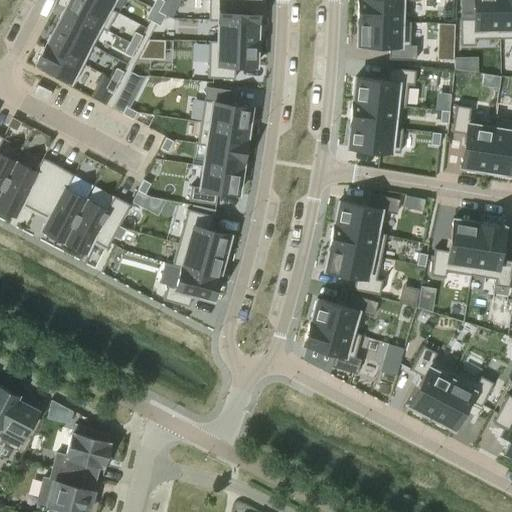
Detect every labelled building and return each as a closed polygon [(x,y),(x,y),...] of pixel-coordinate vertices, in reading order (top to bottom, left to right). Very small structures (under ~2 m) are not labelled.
[(0,0),(0,34),(3,36),(19,0),(0,0)] [(91,0),(67,0),(63,8),(102,28),(111,10),(91,0)] [(91,0),(111,10),(116,0),(91,0)] [(161,0),(154,0),(150,8),(158,12),(163,1),(161,0)] [(158,12),(166,16),(175,0),(163,0),(163,1),(158,12)] [(208,0),(208,20),(219,20),(256,22),(257,0),(208,0)] [(356,0),(356,21),(410,22),(410,21),(405,21),(405,14),(405,0),(408,0),(417,0),(416,0),(356,0)] [(472,0),(473,18),(459,18),(459,45),(475,45),(475,39),(499,38),(498,0),(472,0)] [(511,0),(498,0),(499,38),(511,37),(511,0)] [(63,8),(54,26),(92,46),(102,28),(63,8)] [(150,8),(145,19),(152,22),(158,12),(150,8)] [(158,12),(152,22),(159,26),(166,16),(158,12)] [(256,22),(219,20),(218,42),(255,43),(256,22)] [(356,25),(356,41),(356,44),(388,45),(388,59),(415,60),(415,45),(409,45),(410,22),(356,21),(357,21),(357,25),(356,25)] [(437,23),(436,59),(452,60),(454,24),(437,23)] [(54,26),(44,44),(83,64),(92,46),(54,26)] [(134,32),(129,43),(136,46),(141,36),(134,32)] [(148,39),(138,58),(149,59),(150,39),(148,39)] [(208,41),(207,78),(233,79),(234,65),(254,66),(255,43),(218,42),(208,41)] [(129,43),(123,53),(130,57),(136,46),(129,43)] [(37,58),(34,64),(39,67),(40,66),(67,81),(72,84),(83,64),(44,44),(44,45),(44,46),(37,59),(37,58)] [(351,100),(351,101),(404,106),(406,84),(413,85),(415,70),(388,67),(386,80),(354,77),(352,100),(351,100)] [(115,68),(110,79),(117,82),(122,72),(115,68)] [(130,72),(111,108),(121,114),(125,107),(125,106),(129,108),(145,77),(137,76),(130,72)] [(110,79),(104,89),(111,93),(117,82),(110,79)] [(213,101),(209,123),(246,129),(250,106),(231,104),(226,103),(213,101)] [(351,101),(348,123),(402,129),(402,128),(392,127),(394,106),(404,107),(404,106),(351,101)] [(455,105),(451,131),(464,133),(463,137),(462,144),(462,145),(459,165),(463,166),(481,169),(485,170),(493,117),(492,117),(491,122),(468,118),(470,107),(455,105)] [(125,107),(121,114),(132,119),(136,112),(125,107)] [(440,110),(439,123),(447,123),(448,111),(440,110)] [(511,120),(493,117),(485,170),(489,170),(488,173),(507,176),(507,173),(511,174),(511,165),(511,120)] [(12,118),(8,125),(15,129),(19,122),(12,118)] [(209,123),(206,144),(244,150),(246,138),(245,138),(246,129),(209,123)] [(349,124),(347,147),(367,149),(367,150),(369,150),(369,149),(375,150),(399,153),(402,129),(348,123),(348,124),(349,124)] [(431,132),(430,144),(438,145),(439,133),(431,132)] [(0,136),(0,190),(15,162),(4,156),(0,154),(0,141),(2,137),(0,136)] [(165,137),(160,148),(167,152),(172,141),(165,137)] [(206,144),(203,166),(240,171),(241,163),(242,163),(244,150),(206,144)] [(15,162),(0,190),(0,208),(3,210),(14,216),(20,203),(34,211),(58,166),(42,158),(35,173),(26,168),(15,162)] [(58,166),(34,211),(48,218),(42,230),(63,242),(86,199),(66,189),(73,175),(58,166)] [(200,188),(199,188),(213,190),(218,191),(236,194),(240,171),(203,166),(200,188)] [(142,180),(137,190),(144,194),(149,183),(142,180)] [(137,190),(131,201),(138,205),(144,194),(137,190)] [(333,223),(332,224),(385,235),(385,234),(380,233),(383,219),(385,212),(396,214),(399,200),(372,194),(370,207),(360,205),(359,205),(358,205),(338,201),(333,223)] [(86,199),(63,242),(85,253),(91,241),(106,248),(112,236),(118,226),(129,204),(113,196),(106,210),(86,199)] [(187,209),(177,244),(222,256),(228,234),(209,229),(213,216),(187,209)] [(434,248),(429,274),(444,277),(445,271),(470,275),(478,222),(477,222),(474,222),(456,219),(452,218),(449,238),(449,239),(448,239),(448,240),(449,240),(448,247),(447,250),(434,248)] [(478,222),(470,275),(486,277),(494,278),(493,285),(508,287),(511,261),(511,260),(499,259),(499,255),(500,249),(501,249),(501,247),(504,227),(501,226),(501,225),(478,222)] [(332,224),(328,246),(380,257),(385,235),(332,224)] [(118,226),(112,236),(120,240),(125,229),(118,226)] [(177,244),(172,265),(180,267),(217,277),(222,256),(177,244)] [(328,247),(324,270),(343,274),(344,274),(345,275),(345,274),(351,275),(355,276),(352,289),(379,295),(382,280),(375,279),(380,257),(328,246),(327,247),(328,247)] [(418,253),(416,265),(424,266),(426,254),(418,253)] [(166,285),(162,299),(188,306),(192,293),(212,299),(218,277),(217,277),(180,267),(174,287),(166,285)] [(402,286),(398,302),(415,306),(419,290),(402,286)] [(309,320),(308,321),(360,336),(360,335),(355,334),(361,313),(372,316),(377,302),(351,294),(347,307),(343,306),(337,304),(336,304),(316,298),(310,320),(309,320)] [(308,321),(302,344),(323,350),(324,351),(324,350),(330,352),(334,353),(330,366),(356,374),(360,359),(354,357),(360,336),(308,321)] [(388,345),(382,364),(397,368),(403,349),(388,345)] [(416,386),(407,404),(410,406),(426,415),(426,414),(430,416),(455,370),(433,358),(436,352),(422,345),(410,369),(422,376),(420,379),(417,385),(417,384),(416,385),(416,386)] [(455,370),(430,416),(433,418),(433,419),(450,427),(453,429),(463,410),(464,409),(463,409),(466,403),(468,400),(480,406),(493,382),(479,375),(476,381),(461,373),(455,370)] [(0,385),(0,427),(15,398),(16,399),(18,395),(0,385)] [(511,396),(507,394),(492,422),(504,428),(503,431),(511,435),(503,452),(507,454),(506,456),(511,459),(511,396)] [(25,404),(16,399),(15,398),(0,427),(0,439),(17,449),(36,413),(37,413),(39,408),(27,401),(25,404)] [(56,453),(52,466),(95,478),(98,465),(102,466),(105,456),(107,455),(109,448),(108,445),(109,442),(105,441),(104,438),(97,437),(95,438),(71,432),(65,455),(56,453)] [(52,466),(49,478),(42,476),(35,503),(47,506),(48,505),(71,511),(85,511),(86,511),(88,510),(90,503),(89,501),(95,478),(52,466)]
